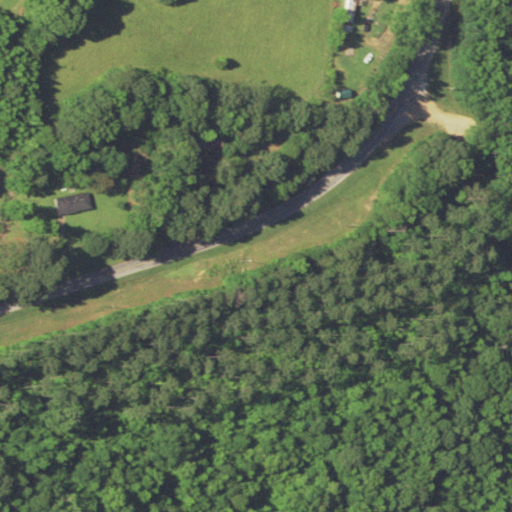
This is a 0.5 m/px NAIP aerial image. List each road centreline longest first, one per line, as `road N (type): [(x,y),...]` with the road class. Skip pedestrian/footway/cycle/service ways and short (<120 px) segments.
road 1 (residential): [(0,264),(241,202),(383,95)]
road 2 (residential): [(383,95),(511,90)]
